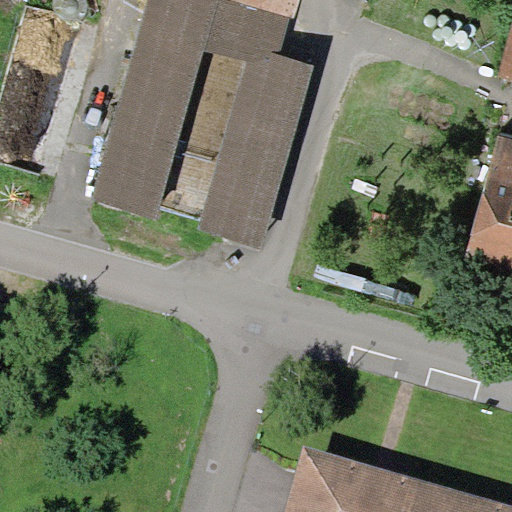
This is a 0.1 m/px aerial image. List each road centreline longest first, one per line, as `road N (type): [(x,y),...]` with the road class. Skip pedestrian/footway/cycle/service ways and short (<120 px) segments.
road 1 (residential): [(263,315),(0,239)]
road 2 (residential): [(511,386),(263,315)]
road 3 (residential): [(263,315),(207,511)]
